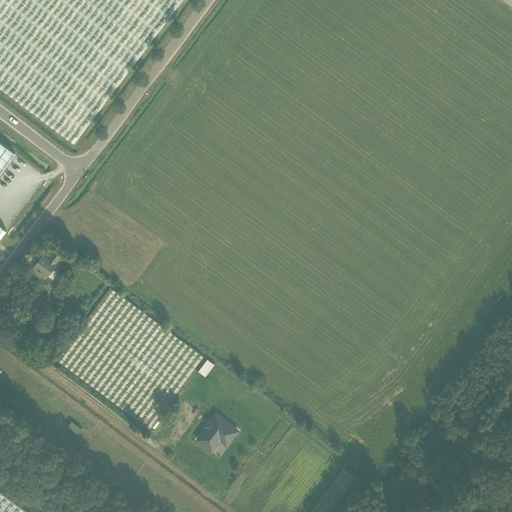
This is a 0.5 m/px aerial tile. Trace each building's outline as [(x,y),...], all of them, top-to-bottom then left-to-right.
[(0,0),(0,86),(74,143),(181,0),(0,0)] [(0,176),(15,157),(0,145),(0,176)] [(61,255),(55,250),(48,258),(43,254),(28,273),(46,287),(52,280),(56,283),(61,276),(52,269),(55,264),(55,263),(61,255)] [(202,355),(110,287),(57,359),(149,427),(202,355)] [(38,298),(30,308),(45,319),(53,309),(38,298)] [(206,375),(215,363),(208,358),(199,370),(206,375)] [(205,427),(195,440),(212,452),(220,441),(227,447),(239,430),(216,413),(211,419),(209,418),(203,426),(205,427)] [(0,511),(27,511),(0,491),(0,511)]
